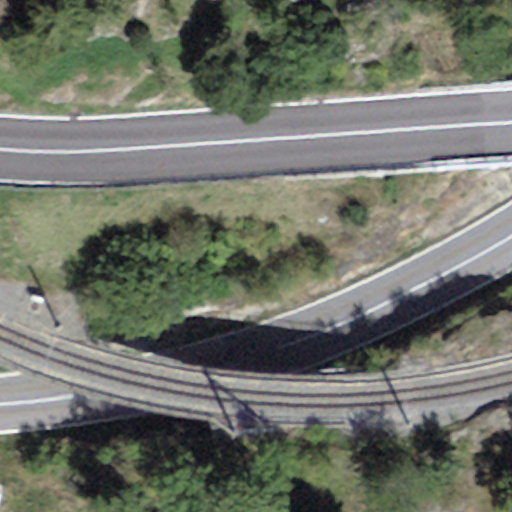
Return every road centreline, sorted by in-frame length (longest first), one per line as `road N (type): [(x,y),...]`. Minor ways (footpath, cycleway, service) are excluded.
road 1 (tertiary): [(0,403),(111,390),(284,344),(353,319),(511,235)]
road 2 (unclassified): [(511,122),(310,141),(71,141),(0,131)]
